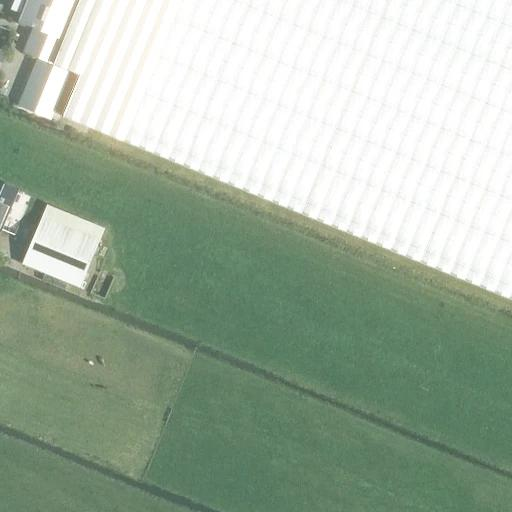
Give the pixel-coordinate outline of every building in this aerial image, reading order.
[(14,0),(12,7),(21,10),(24,0),(14,0)] [(511,0),(27,0),(19,22),(34,28),(24,52),(80,75),(62,120),(511,303),(511,0)] [(24,107),(51,118),(70,73),(43,62),(24,107)] [(0,229),(17,189),(0,182),(0,229)] [(80,287),(88,268),(100,240),(44,217),(24,263),(80,287)]
